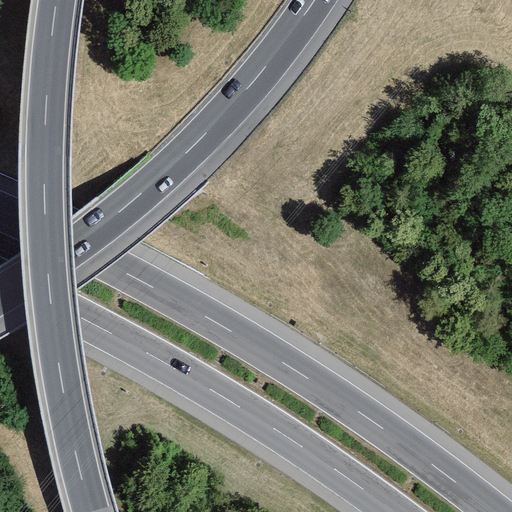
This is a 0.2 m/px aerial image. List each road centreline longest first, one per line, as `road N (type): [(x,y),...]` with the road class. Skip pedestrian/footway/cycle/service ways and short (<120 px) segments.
road 1 (motorway): [(493,511),(255,346),(0,212)]
road 2 (motorway): [(57,0),(46,110),(49,289),(90,511)]
road 3 (motorway): [(0,279),(224,397),(393,511)]
road 4 (motorway): [(0,295),(166,171),(256,78),(315,0)]
